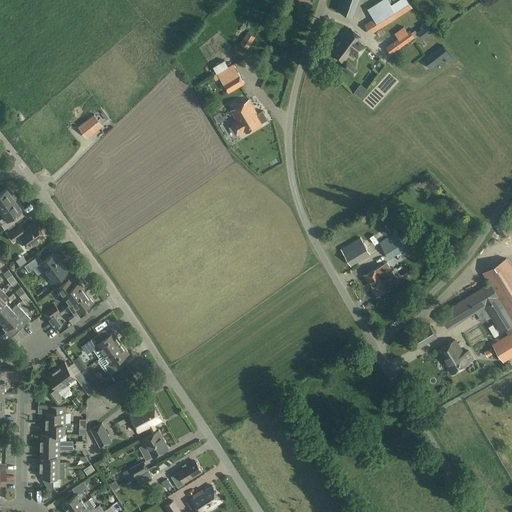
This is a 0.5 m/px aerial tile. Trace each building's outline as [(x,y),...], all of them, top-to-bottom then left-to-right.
[(353,16),(359,0),(339,0),(336,10),(353,16)] [(407,0),(401,0),(392,6),(388,0),(381,0),(368,9),(373,18),(364,24),(370,34),(413,7),(407,0)] [(433,32),(426,21),(419,26),(421,29),(417,31),(423,39),(433,32)] [(390,54),(414,37),(409,30),(407,31),(403,26),(394,33),(398,38),(385,47),(390,54)] [(350,50),(358,56),(365,46),(358,41),(361,37),(351,29),(332,53),(341,60),(350,50)] [(248,48),(255,36),(247,32),(240,44),(248,48)] [(430,69),(444,58),(449,64),(454,60),(448,52),(442,45),(423,60),(430,69)] [(271,65),(264,61),(258,73),(267,77),(271,65)] [(358,69),(347,61),(342,68),(353,76),(358,69)] [(215,80),(220,78),(228,93),(244,83),(233,64),(213,76),(215,80)] [(231,110),(236,119),(230,123),(237,135),(245,131),(246,133),(268,120),(262,111),(257,114),(249,100),(231,110)] [(78,126),(87,138),(103,125),(94,114),(78,126)] [(91,145),(107,132),(103,127),(87,140),(91,145)] [(0,208),(15,198),(8,187),(0,192),(0,208)] [(10,218),(23,208),(15,198),(0,208),(0,211),(3,216),(0,218),(0,223),(4,230),(13,223),(10,218)] [(13,241),(20,236),(28,248),(45,237),(34,222),(23,230),(20,226),(8,234),(13,241)] [(504,222),(496,227),(502,237),(510,232),(504,222)] [(406,243),(404,244),(399,236),(381,247),(389,259),(404,251),(405,253),(410,250),(406,243)] [(342,250),(351,266),(370,254),(361,238),(342,250)] [(52,254),(42,262),(38,256),(24,266),(28,272),(40,263),(45,270),(43,271),(51,284),(68,272),(62,265),(61,266),(52,254)] [(503,362),(511,356),(511,267),(506,258),(482,273),(489,283),(439,314),(448,330),(479,311),(485,321),(491,317),(500,333),(511,325),(511,331),(492,344),(503,362)] [(376,296),(391,287),(399,282),(390,267),(382,272),(379,266),(364,276),(376,296)] [(69,304),(85,293),(81,288),(83,287),(79,282),(73,286),(68,279),(55,289),(63,300),(65,299),(69,304)] [(356,294),(359,300),(366,295),(363,290),(356,294)] [(74,316),(92,303),(85,293),(69,304),(67,306),(74,316)] [(360,308),(368,305),(367,299),(359,302),(360,308)] [(0,320),(12,309),(4,302),(0,305),(0,320)] [(0,340),(4,344),(30,318),(17,304),(12,309),(0,320),(0,322),(3,326),(2,328),(6,332),(0,337),(0,340)] [(43,313),(48,320),(54,315),(59,312),(54,305),(43,313)] [(61,325),(54,315),(48,320),(55,330),(61,325)] [(411,336),(419,347),(437,336),(430,324),(411,336)] [(104,354),(121,342),(113,332),(103,340),(98,334),(82,346),(87,354),(93,349),(99,358),(104,354)] [(451,373),(469,362),(474,359),(468,350),(463,353),(455,340),(438,351),(451,373)] [(121,342),(104,354),(109,361),(104,365),(111,374),(122,367),(118,361),(128,353),(121,342)] [(488,357),(494,353),(491,348),(484,352),(488,357)] [(56,368),(67,384),(76,378),(88,395),(94,391),(80,371),(75,375),(65,362),(56,368)] [(67,384),(56,368),(47,375),(56,389),(51,393),(59,404),(65,400),(58,391),(67,384)] [(161,421),(156,411),(152,404),(153,403),(151,399),(141,404),(143,409),(130,415),(139,432),(161,421)] [(46,423),(65,423),(65,413),(65,406),(49,406),(49,412),(46,412),(46,423)] [(41,434),(65,434),(65,428),(71,428),(71,423),(65,423),(46,423),(46,434),(41,434)] [(100,447),(111,441),(101,423),(91,429),(100,447)] [(142,439),(145,443),(139,446),(146,460),(152,457),(168,448),(158,430),(142,439)] [(65,434),(41,434),(41,445),(73,445),(73,440),(60,440),(60,434),(65,434)] [(40,455),(59,456),(60,449),(73,449),(73,445),(41,445),(40,455)] [(59,456),(40,455),(40,466),(65,467),(65,462),(59,462),(59,456)] [(134,477),(149,470),(143,460),(129,468),(123,472),(127,481),(134,477)] [(189,479),(201,471),(195,461),(183,469),(178,472),(183,482),(189,478),(189,479)] [(65,467),(40,466),(40,477),(42,477),(42,479),(50,490),(53,488),(53,478),(64,478),(65,467)] [(153,478),(149,471),(136,477),(140,485),(153,478)] [(67,511),(69,511),(84,502),(81,498),(85,496),(85,493),(83,490),(87,487),(83,481),(72,488),(76,494),(62,504),(67,511)] [(211,486),(191,499),(186,502),(192,511),(195,511),(198,510),(199,511),(205,511),(222,501),(211,486)] [(101,511),(103,511),(99,505),(95,508),(94,506),(95,505),(91,497),(84,502),(69,511),(101,511)] [(168,511),(178,511),(172,503),(165,507),(168,511)]
